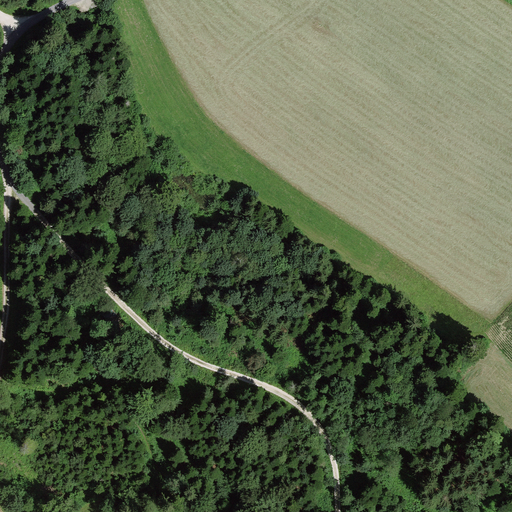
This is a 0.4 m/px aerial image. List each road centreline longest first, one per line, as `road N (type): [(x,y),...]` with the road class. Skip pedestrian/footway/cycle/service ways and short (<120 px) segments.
road 1 (track): [(339,511),(333,449),(301,403),(193,361),(141,322),(31,204),(0,143)]
road 2 (track): [(0,361),(10,284),(6,162)]
